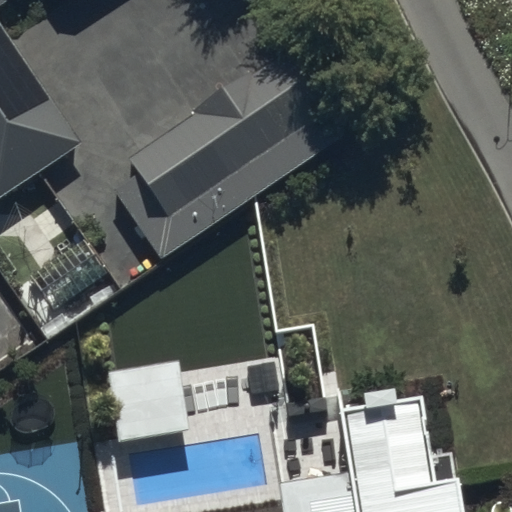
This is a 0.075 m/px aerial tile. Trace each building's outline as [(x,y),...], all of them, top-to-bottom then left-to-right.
[(0,0),(0,144),(16,169),(107,109),(34,0),(0,0)] [(110,195),(169,280),(347,157),(288,72),(110,195)] [(109,276),(83,238),(40,270),(65,306),(109,276)] [(483,511),(462,350),(346,365),(355,434),(288,443),(297,511),(205,511),(200,475),(116,486),(119,511),(483,511)] [(189,430),(180,362),(115,371),(124,439),(189,430)]
